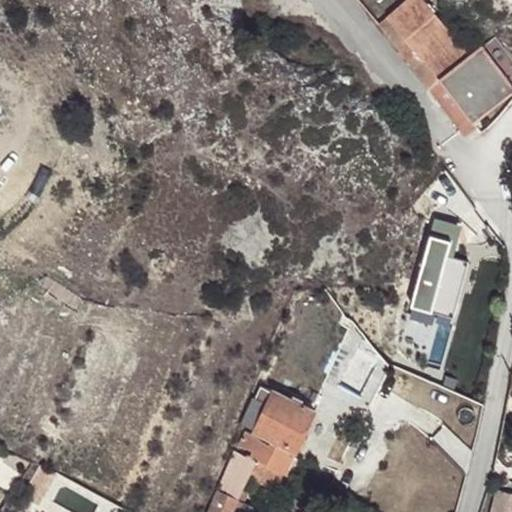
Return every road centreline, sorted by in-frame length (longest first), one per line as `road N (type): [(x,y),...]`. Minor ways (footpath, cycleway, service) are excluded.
road 1 (residential): [(330,0),(479,172)]
road 2 (residential): [(511,318),(470,511)]
